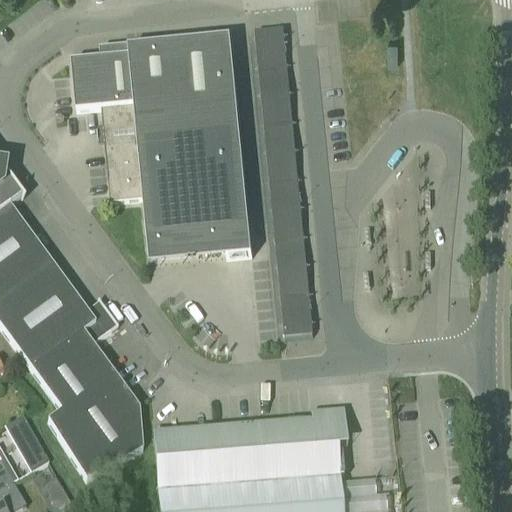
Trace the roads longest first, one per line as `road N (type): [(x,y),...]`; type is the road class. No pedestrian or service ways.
road 1 (unclassified): [(336,368),(212,382),(184,369),(0,118)]
road 2 (unclassified): [(302,0),(336,368)]
road 3 (unclassified): [(490,356),(505,0)]
road 4 (unclassified): [(0,86),(103,17),(256,0)]
road 5 (unclassified): [(503,511),(490,356)]
road 6 (unclassified): [(336,368),(490,356)]
